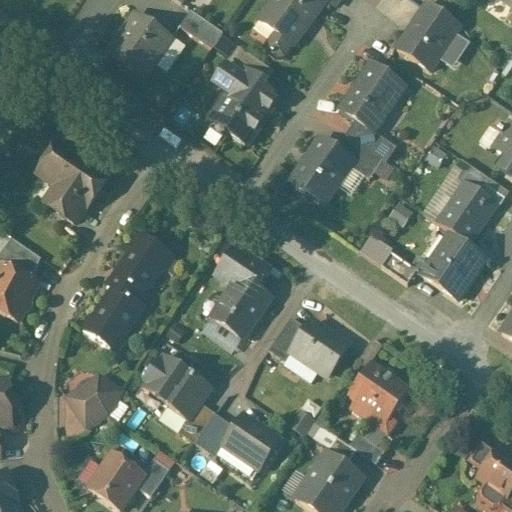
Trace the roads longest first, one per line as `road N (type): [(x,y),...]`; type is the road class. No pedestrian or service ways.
road 1 (residential): [(160,157),(61,304),(34,363),(34,470),(56,511)]
road 2 (residential): [(160,157),(315,263)]
road 3 (residential): [(372,511),(409,479),(483,377)]
road 4 (residential): [(315,263),(452,356)]
road 5 (residential): [(45,74),(160,157)]
road 6 (residential): [(315,263),(239,378)]
